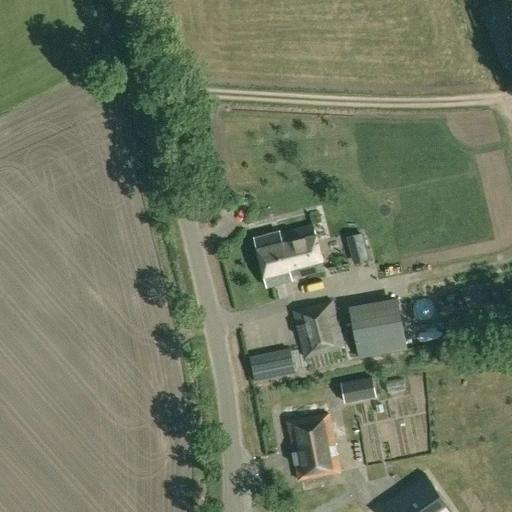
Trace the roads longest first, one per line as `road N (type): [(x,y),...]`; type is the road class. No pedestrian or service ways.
road 1 (unclassified): [(231,511),(223,372),(134,0)]
road 2 (track): [(157,93),(394,102),(511,97)]
